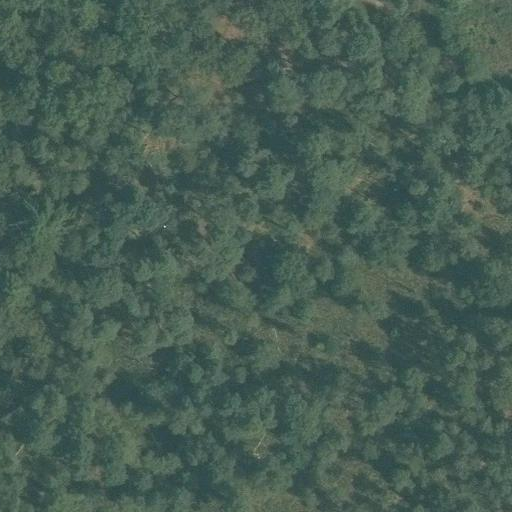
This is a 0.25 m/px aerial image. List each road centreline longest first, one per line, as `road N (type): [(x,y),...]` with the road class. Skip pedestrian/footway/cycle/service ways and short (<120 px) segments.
road 1 (track): [(178,0),(0,392)]
road 2 (track): [(355,0),(422,32),(511,134)]
